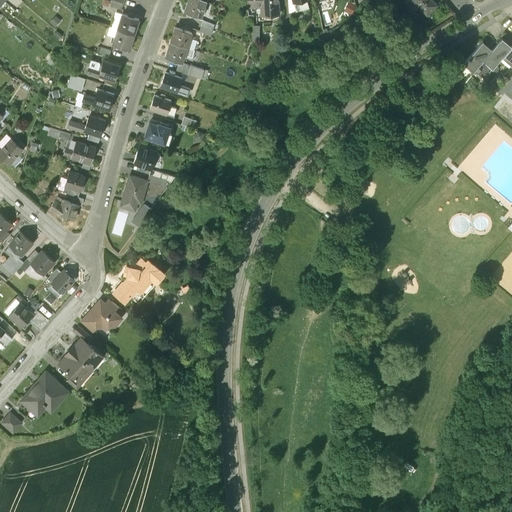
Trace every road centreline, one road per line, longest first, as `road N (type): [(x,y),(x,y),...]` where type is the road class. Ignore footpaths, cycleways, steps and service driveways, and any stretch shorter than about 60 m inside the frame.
road 1 (tertiary): [(236,511),(226,339),(260,215),(338,115),(473,21)]
road 2 (residential): [(168,0),(85,248)]
road 3 (residential): [(0,392),(85,295),(93,280),(85,248)]
road 4 (track): [(0,444),(69,431),(131,400)]
